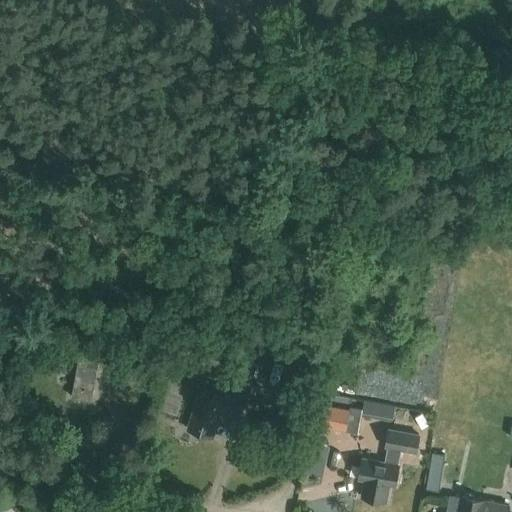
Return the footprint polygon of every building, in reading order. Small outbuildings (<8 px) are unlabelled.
[(76,358),(70,397),(90,400),(95,365),(85,364),(86,359),(76,358)] [(240,380),(234,402),(258,409),(264,387),(240,380)] [(201,390),(189,428),(212,436),(224,398),(201,390)] [(324,405),(320,428),(346,432),(350,409),(324,405)] [(443,414),(442,435),(458,435),(458,414),(443,414)] [(385,462),(363,457),(359,478),(364,479),(362,496),(386,500),(389,484),(395,485),(399,464),(398,464),(401,448),(416,451),(419,434),(389,429),(386,446),(387,446),(385,462)] [(510,511),(511,508),(465,496),(461,511),(510,511)]
